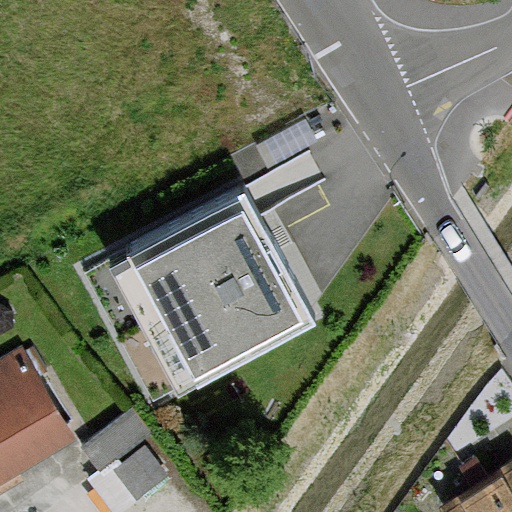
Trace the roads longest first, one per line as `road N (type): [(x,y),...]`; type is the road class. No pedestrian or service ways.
road 1 (unclassified): [(370,98),(511,317)]
road 2 (unclassified): [(511,36),(370,98)]
